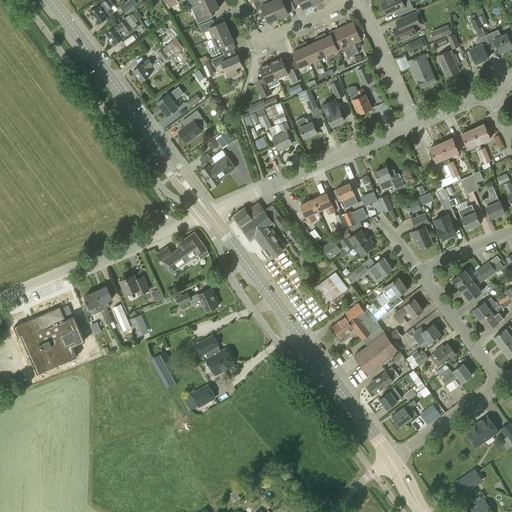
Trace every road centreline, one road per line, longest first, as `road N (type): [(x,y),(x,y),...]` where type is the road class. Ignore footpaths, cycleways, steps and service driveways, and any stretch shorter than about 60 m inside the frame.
road 1 (primary): [(391,459),(208,213)]
road 2 (primary): [(208,213),(50,0)]
road 3 (residential): [(208,213),(415,124)]
road 4 (unclassified): [(0,297),(208,213)]
road 5 (residential): [(359,2),(269,39),(252,31),(239,0)]
road 6 (residential): [(499,381),(420,272)]
road 7 (residential): [(415,124),(359,2)]
road 8 (residential): [(391,459),(499,381)]
